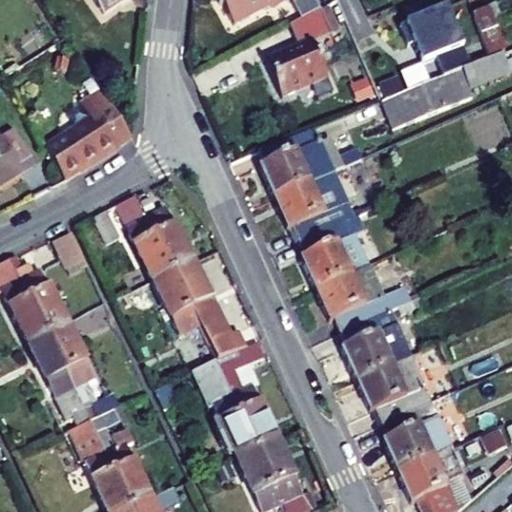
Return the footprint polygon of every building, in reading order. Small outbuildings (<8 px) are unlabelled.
[(92,0),(103,14),(124,0),(92,0)] [(318,13),(310,0),(220,0),(223,6),(221,9),(226,10),(237,28),(270,11),(277,11),(292,3),(301,21),(318,13)] [(328,8),(321,11),(331,36),(339,33),(328,8)] [(504,55),(487,9),(473,15),(479,31),(486,48),(490,61),(504,55)] [(321,11),(318,13),(301,21),(291,27),(297,47),(265,60),(281,97),(326,78),(312,43),(331,36),(321,11)] [(511,78),(504,55),(490,61),(460,74),(469,94),(511,78)] [(469,94),(460,74),(381,105),(393,132),(472,102),(469,94)] [(64,183),(128,142),(101,98),(81,110),(91,126),(47,155),(64,183)] [(321,145),(314,131),(258,154),(264,169),(260,171),(274,202),(332,175),(361,162),(356,152),(338,159),(330,142),(321,145)] [(0,187),(33,167),(11,134),(0,141),(0,187)] [(352,222),(332,175),(274,202),(288,233),(293,232),(300,246),(348,224),(352,222)] [(135,201),(121,208),(132,230),(126,233),(152,286),(173,276),(146,223),(135,201)] [(166,213),(146,223),(173,276),(192,266),(166,213)] [(105,216),(93,222),(106,248),(118,242),(105,216)] [(358,219),(352,222),(348,224),(355,237),(363,234),(358,219)] [(355,237),(348,224),(300,246),(306,259),(301,261),(315,292),(368,268),(355,237)] [(72,238),(54,247),(66,273),(84,264),(72,238)] [(15,261),(9,264),(46,339),(67,329),(40,275),(33,278),(28,268),(21,272),(15,261)] [(9,264),(0,268),(0,294),(27,349),(46,339),(9,264)] [(69,280),(88,271),(84,264),(66,273),(69,280)] [(219,320),(192,266),(173,276),(199,329),(216,366),(245,352),(237,335),(222,343),(212,323),(219,320)] [(383,299),(368,268),(315,292),(330,324),(334,323),(339,336),(390,313),(408,305),(403,291),(383,299)] [(178,340),(199,329),(173,276),(152,286),(178,340)] [(390,313),(339,336),(359,384),(411,359),(390,313)] [(97,389),(67,329),(46,339),(90,427),(114,416),(107,401),(96,406),(89,393),(97,389)] [(77,433),(90,427),(46,339),(27,349),(66,427),(73,424),(77,433)] [(254,347),(245,352),(216,366),(257,455),(278,445),(252,391),(249,393),(239,372),(248,368),(262,362),(254,347)] [(431,406),(411,359),(359,384),(370,414),(375,413),(382,427),(431,406)] [(213,413),(237,464),(257,455),(216,366),(191,378),(208,415),(213,413)] [(248,368),(239,372),(249,393),(252,391),(258,389),(248,368)] [(431,406),(382,427),(387,440),(383,443),(398,475),(450,451),(431,406)] [(120,425),(114,416),(90,427),(128,511),(132,511),(150,504),(124,451),(115,456),(104,432),(120,425)] [(70,436),(104,511),(128,511),(90,427),(77,433),(70,436)] [(308,511),(278,445),(257,455),(283,511),(308,511)] [(464,479),(450,451),(398,475),(411,506),(415,505),(418,511),(455,511),(454,510),(444,488),(460,481),(464,479)] [(283,511),(257,455),(237,464),(258,511),(283,511)] [(469,504),(460,481),(444,488),(454,510),(469,504)]
